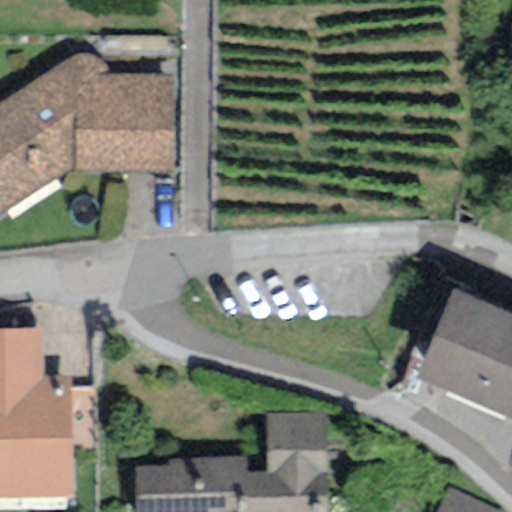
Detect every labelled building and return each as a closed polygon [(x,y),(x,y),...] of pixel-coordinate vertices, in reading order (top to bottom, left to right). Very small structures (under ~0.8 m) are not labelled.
[(72,55),(0,104),(0,209),(75,159),(159,161),(158,82),(89,80),(72,55)] [(511,308),(454,284),(421,361),(511,399),(511,308)] [(0,319),(0,498),(69,497),(66,395),(47,381),(39,321),(0,319)] [(326,511),(325,413),(265,415),(266,472),(245,472),(237,472),(237,511),(326,511)] [(245,472),(244,455),(169,457),(170,465),(133,466),(133,511),(237,511),(237,472),(245,472)] [(458,490),(447,511),(499,511),(500,511),(458,490)]
